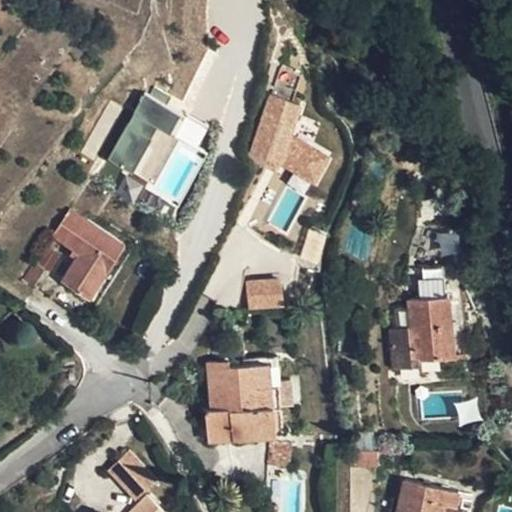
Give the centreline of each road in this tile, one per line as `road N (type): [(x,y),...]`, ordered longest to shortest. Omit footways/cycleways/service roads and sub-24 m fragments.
road 1 (residential): [(0,454),(126,378),(204,298),(249,207)]
road 2 (unclassified): [(511,277),(498,173),(457,0)]
road 3 (unknown): [(126,378),(206,511)]
